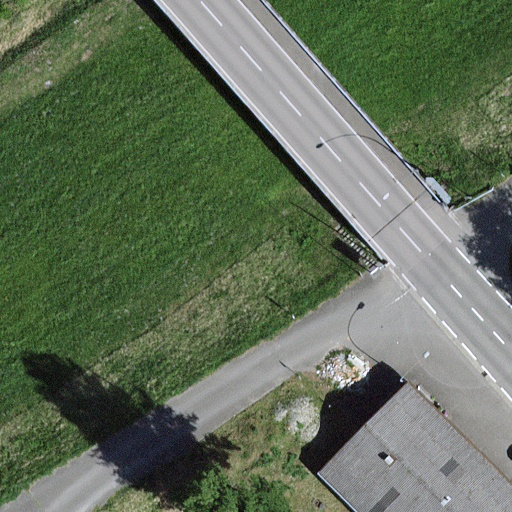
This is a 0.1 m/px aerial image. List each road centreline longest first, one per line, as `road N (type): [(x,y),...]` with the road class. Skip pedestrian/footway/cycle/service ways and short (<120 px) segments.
road 1 (track): [(60,511),(292,357),(414,288),(511,206)]
road 2 (secondary): [(511,354),(203,0)]
